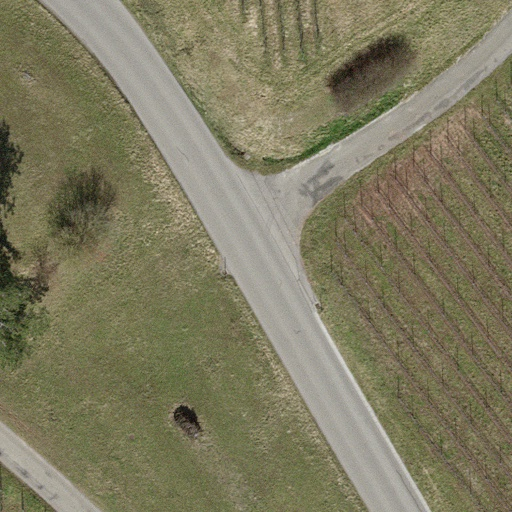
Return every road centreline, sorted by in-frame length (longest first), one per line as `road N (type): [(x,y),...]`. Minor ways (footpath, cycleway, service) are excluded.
road 1 (tertiary): [(89,0),(113,17),(246,217),(414,511)]
road 2 (track): [(511,26),(423,102),(246,217)]
